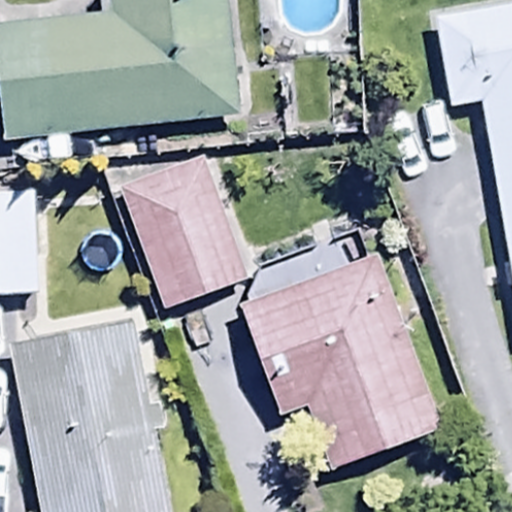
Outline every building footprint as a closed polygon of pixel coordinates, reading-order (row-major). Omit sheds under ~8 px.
[(102,0),(105,22),(0,32),(0,147),(239,123),(226,0),(102,0)] [(511,12),(429,26),(444,115),(479,109),(511,316),(511,12)] [(240,287),(194,165),(114,195),(160,317),(240,287)] [(30,199),(0,199),(0,303),(33,303),(30,199)] [(437,440),(371,263),(233,313),(275,426),(306,415),(330,480),(437,440)] [(138,326),(3,351),(32,511),(164,511),(151,439),(159,438),(138,326)]
